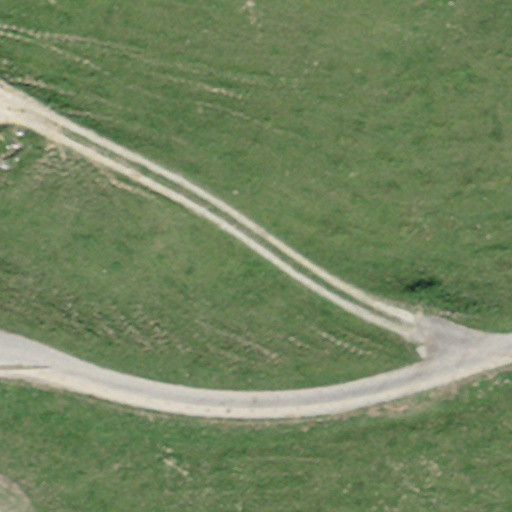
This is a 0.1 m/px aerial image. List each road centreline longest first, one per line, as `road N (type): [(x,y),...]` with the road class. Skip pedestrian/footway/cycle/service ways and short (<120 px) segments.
road 1 (track): [(0,99),(201,200),(355,301),(502,350)]
road 2 (track): [(511,347),(367,393),(230,404),(149,394),(0,352)]
